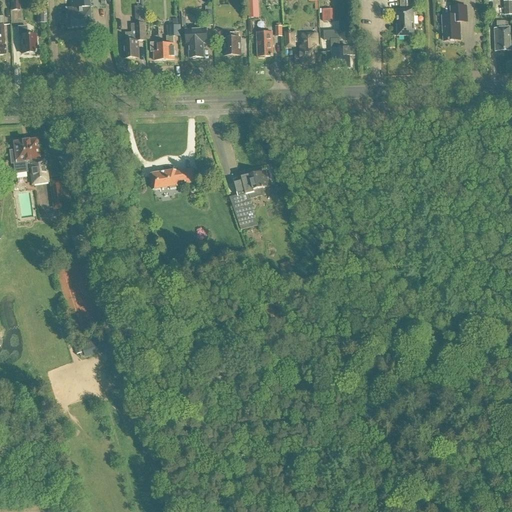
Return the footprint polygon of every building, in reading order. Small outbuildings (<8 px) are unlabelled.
[(19,0),(10,0),(11,12),(20,12),(19,0)] [(70,0),(71,10),(67,10),(68,30),(92,29),(90,1),(99,0),(98,0),(70,0)] [(257,0),(249,0),(249,12),(258,12),(257,0)] [(407,10),(406,0),(399,0),(400,10),(396,10),(397,18),(397,38),(415,37),(414,10),(407,10)] [(135,7),(136,24),(136,25),(145,24),(144,7),(135,7)] [(468,23),(467,7),(451,8),(452,17),(442,17),(443,33),(444,43),(461,42),(460,32),(460,24),(468,23)] [(322,11),(323,23),(333,22),(333,10),(322,11)] [(167,37),(167,46),(159,46),(159,44),(151,44),(151,54),(154,54),(154,62),(175,62),(175,46),(175,38),(180,38),(180,20),(173,20),(173,27),(168,27),(168,37),(167,37)] [(510,52),(510,30),(505,30),(505,23),(497,23),(497,30),(495,30),(495,53),(510,52)] [(125,43),(126,61),(127,60),(129,62),(132,61),(133,60),(138,60),(138,48),(139,48),(139,43),(146,42),(145,31),(146,31),(146,24),(131,25),(132,34),(132,33),(132,35),(126,36),(126,43),(125,43)] [(27,37),(26,28),(18,28),(19,38),(20,38),(20,43),(22,43),(22,55),(29,55),(29,57),(34,56),(34,55),(36,55),(35,44),(36,42),(35,40),(35,36),(27,37)] [(208,44),(207,30),(186,31),(187,45),(189,45),(190,59),(192,60),(193,61),(196,60),(197,59),(204,59),(204,44),(208,44)] [(324,42),(332,42),(333,70),(350,69),(350,58),(355,57),(355,49),(340,50),(339,32),(324,32),(324,42)] [(286,34),(287,48),(295,48),(295,33),(286,34)] [(272,34),(264,34),(257,34),(257,45),(258,58),(259,58),(259,60),(265,60),(265,58),(273,58),(273,42),(272,42),(272,34)] [(239,39),(239,35),(231,35),(231,40),(225,40),(225,57),(227,57),(228,59),(230,60),(232,59),(233,57),(241,57),(241,45),(242,45),(242,39),(239,39)] [(303,66),(304,66),(304,67),(307,67),(307,66),(314,65),(314,54),(316,54),(316,47),(319,47),(319,35),(303,36),(303,48),(301,48),(301,57),(296,57),(296,65),(301,65),(301,66),(303,66)] [(31,170),(32,185),(32,186),(48,184),(45,160),(39,161),(37,141),(14,144),(15,151),(9,152),(10,166),(13,166),(14,176),(27,174),(27,171),(31,170)] [(196,182),(194,171),(175,174),(175,173),(151,176),(154,191),(170,188),(171,190),(176,189),(176,187),(178,187),(177,181),(186,179),(186,184),(196,182)] [(267,172),(235,180),(243,215),(237,216),(242,231),(258,227),(251,200),(266,196),(264,189),(270,187),(267,172)] [(59,180),(49,181),(53,211),(63,209),(59,180)] [(67,222),(75,249),(90,245),(82,218),(67,222)] [(108,351),(103,338),(82,345),(79,337),(72,339),(77,355),(84,353),(86,359),(108,351)]
